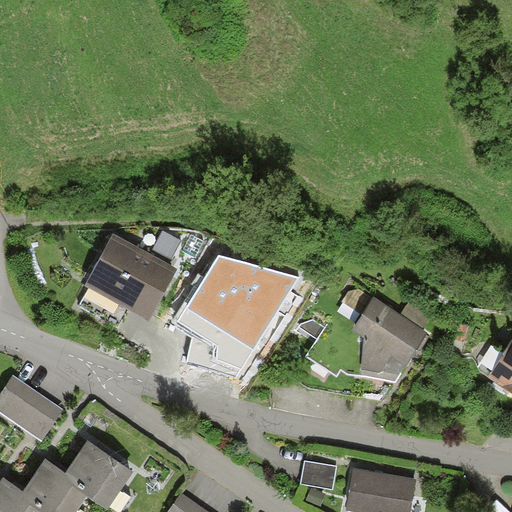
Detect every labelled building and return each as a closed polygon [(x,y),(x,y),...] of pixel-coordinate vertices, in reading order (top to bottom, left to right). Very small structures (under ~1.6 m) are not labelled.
[(83,284),(148,320),(175,272),(110,236),(83,284)] [(396,383),(427,332),(359,291),(347,293),(304,359),(335,379),(341,371),(347,375),(396,383)] [(412,303),(405,312),(424,327),(432,318),(412,303)] [(511,390),(511,335),(486,373),(511,390)] [(64,411),(12,377),(0,395),(0,418),(42,445),(64,411)] [(108,511),(134,475),(87,443),(65,476),(69,478),(65,483),(89,499),(107,511),(108,511)] [(65,476),(45,462),(22,495),(46,511),(80,511),(89,499),(65,483),(69,478),(65,476)] [(333,468),(301,465),(299,488),(331,491),(333,468)] [(410,511),(416,482),(352,471),(346,507),(374,511),(410,511)] [(46,511),(22,495),(1,481),(0,481),(0,511),(46,511)] [(204,511),(178,496),(168,511),(204,511)]
